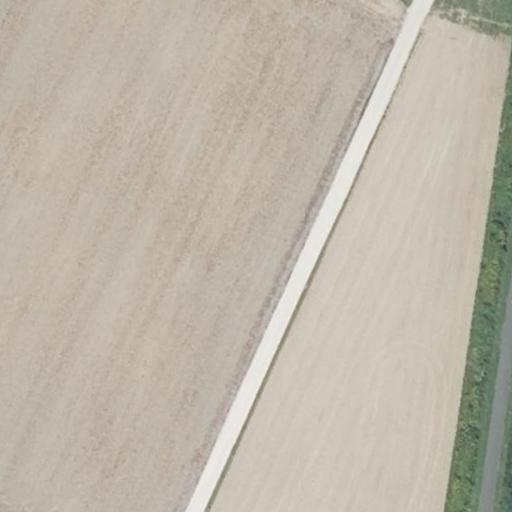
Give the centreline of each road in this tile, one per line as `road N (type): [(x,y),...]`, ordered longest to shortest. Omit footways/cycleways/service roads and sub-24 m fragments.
road 1 (track): [(417,0),(193,511)]
road 2 (track): [(487,511),(511,345)]
